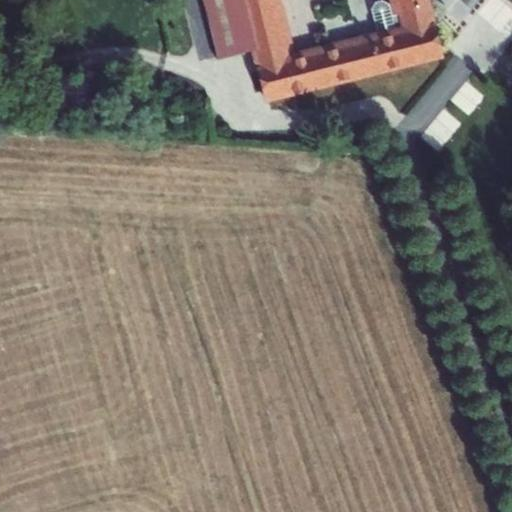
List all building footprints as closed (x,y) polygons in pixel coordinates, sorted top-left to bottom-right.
[(204,0),(219,58),(253,49),(284,42),(273,0),(204,0)] [(427,0),(396,0),(397,3),(400,14),(392,16),(389,5),(383,1),(377,3),(373,9),(380,38),(289,61),(259,69),(266,99),(441,56),(427,0)] [(400,14),(397,3),(389,5),(392,16),(400,14)] [(289,61),(284,42),(253,49),(259,69),(289,61)] [(449,99),(469,114),(484,94),(464,79),(449,99)] [(448,112),(428,129),(439,142),(459,125),(448,112)]
